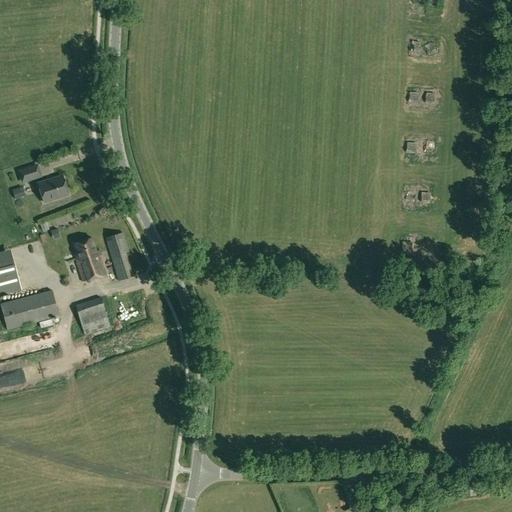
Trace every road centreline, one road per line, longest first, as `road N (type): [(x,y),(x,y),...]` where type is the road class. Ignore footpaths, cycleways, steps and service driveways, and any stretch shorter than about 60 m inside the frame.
road 1 (tertiary): [(195,472),(199,342),(117,143),(117,0)]
road 2 (unclassified): [(195,472),(511,460)]
